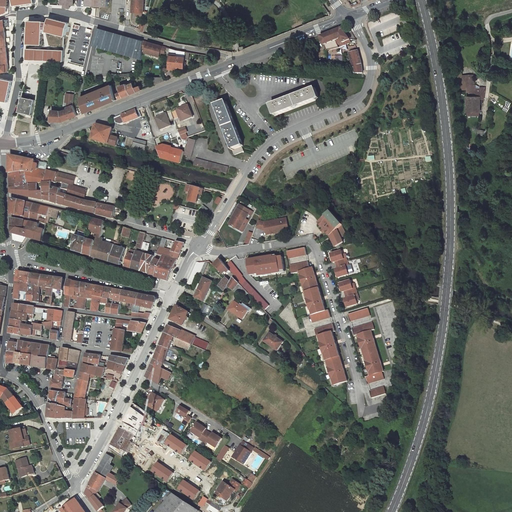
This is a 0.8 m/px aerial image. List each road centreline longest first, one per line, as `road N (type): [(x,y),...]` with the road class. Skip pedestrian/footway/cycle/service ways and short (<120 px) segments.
road 1 (primary): [(422,0),(447,145),(447,288),(428,407),(392,511)]
road 2 (residential): [(198,245),(274,139),(366,92),(370,55),(348,17)]
road 3 (secondary): [(4,143),(70,128),(217,69)]
road 4 (residential): [(198,245),(6,194)]
road 5 (residential): [(361,409),(338,315),(308,239)]
road 6 (residential): [(233,63),(78,15)]
road 7 (secondary): [(233,63),(348,17)]
road 8 (residential): [(272,364),(170,295)]
